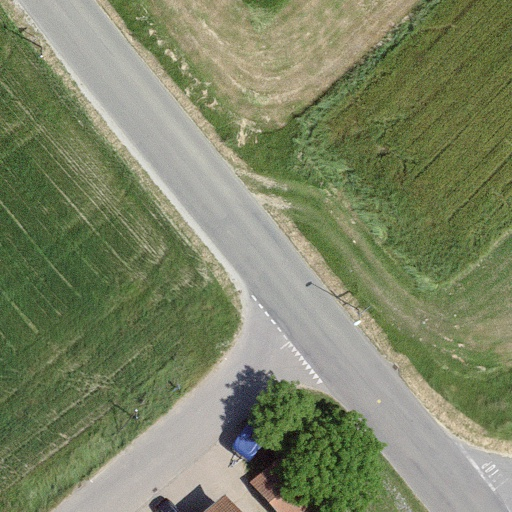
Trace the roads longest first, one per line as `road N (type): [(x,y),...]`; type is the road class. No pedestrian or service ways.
road 1 (tertiary): [(58,0),(466,507)]
road 2 (track): [(84,511),(313,320)]
